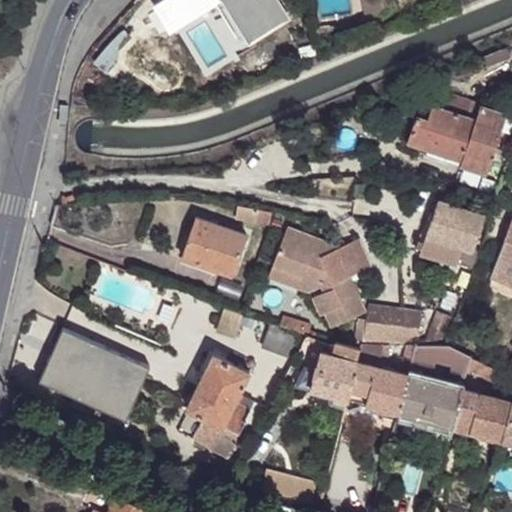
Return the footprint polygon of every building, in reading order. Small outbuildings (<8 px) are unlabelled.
[(271,0),(224,0),(249,41),(287,18),(276,0),(275,0),(272,2),(271,0)] [(357,0),(365,19),(403,7),(400,0),(357,0)] [(121,30),(103,50),(108,55),(115,47),(117,49),(129,36),(121,30)] [(108,55),(103,50),(93,62),(104,73),(117,49),(115,47),(108,55)] [(464,157),(460,166),(487,176),(509,112),(497,108),(449,91),(442,109),(433,105),(428,118),(417,115),(407,142),(421,147),(423,144),(464,157)] [(456,164),(460,166),(464,157),(462,157),(423,144),(421,147),(407,142),(401,141),(400,145),(456,164)] [(473,250),(485,215),(478,212),(438,200),(420,252),(470,269),(478,251),(473,250)] [(269,210),(236,204),(233,219),(267,225),(269,210)] [(194,215),(181,251),(194,255),(193,260),(230,274),(244,233),(194,215)] [(505,274),(511,276),(511,220),(509,220),(503,239),(506,241),(506,246),(492,274),(505,274)] [(336,304),(343,319),(366,307),(348,272),(368,261),(354,235),(335,244),(318,253),(311,250),(316,237),(285,226),(270,264),(300,275),(297,284),(308,288),(321,282),(324,289),(314,293),(323,311),(328,309),(336,304)] [(318,253),(335,244),(316,237),(311,250),(318,253)] [(194,255),(181,251),(179,256),(193,260),(194,255)] [(267,273),(297,284),(300,275),(270,264),(267,273)] [(511,287),(511,276),(505,274),(492,274),(489,279),(511,287)] [(335,323),(343,319),(336,304),(328,309),(335,323)] [(366,341),(374,341),(382,341),(406,342),(419,336),(422,310),(370,304),(367,325),(367,332),(359,331),(358,338),(366,338),(366,341)] [(442,340),(450,317),(438,312),(429,335),(442,340)] [(307,321),(280,313),(277,321),(304,331),(307,321)] [(268,321),(260,345),(290,356),(298,332),(268,321)] [(367,332),(367,325),(360,324),(359,331),(367,332)] [(149,366),(62,326),(39,379),(76,396),(71,405),(89,413),(93,404),(110,411),(104,426),(120,433),(149,366)] [(360,345),(357,359),(376,364),(377,359),(381,359),(382,341),(374,341),(366,341),(361,341),(360,345)] [(412,354),(415,342),(406,342),(400,371),(407,373),(412,354)] [(427,342),(415,342),(412,354),(443,355),(446,343),(441,342),(427,342)] [(460,387),(468,368),(474,357),(446,343),(443,355),(441,360),(460,366),(452,385),(460,387)] [(327,351),(357,359),(360,345),(328,344),(327,351)] [(311,389),(347,398),(357,359),(327,351),(321,350),(320,353),(316,368),(311,389)] [(249,371),(211,353),(185,408),(201,415),(189,440),(225,457),(248,409),(252,400),(238,393),(249,371)] [(495,381),(502,370),(474,357),(468,368),(495,381)] [(347,398),(398,411),(407,373),(400,371),(376,364),(357,359),(347,398)] [(294,384),(311,389),(316,368),(312,367),(303,365),(294,384)] [(398,411),(451,425),(460,387),(452,385),(407,373),(398,411)] [(475,390),(490,395),(491,387),(476,383),(475,390)] [(502,439),(511,401),(511,400),(490,395),(475,390),(460,387),(451,425),(502,439)] [(511,401),(502,439),(511,441),(511,401)] [(312,503),(318,481),(267,466),(260,488),(312,503)] [(316,500),(321,501),(324,490),(318,488),(316,500)] [(148,511),(115,495),(107,511),(148,511)]
